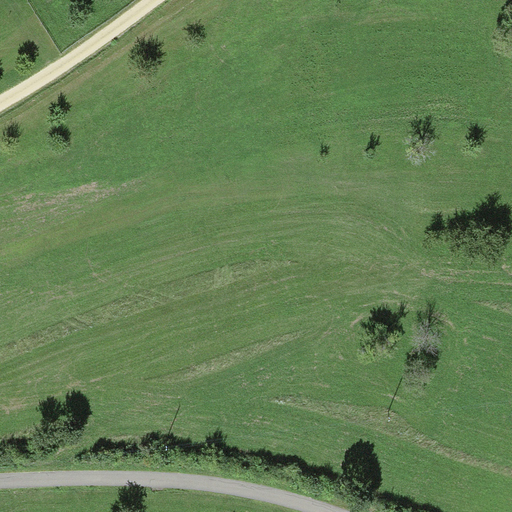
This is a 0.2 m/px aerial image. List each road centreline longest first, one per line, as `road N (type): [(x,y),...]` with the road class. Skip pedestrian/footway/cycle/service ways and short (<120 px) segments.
road 1 (track): [(0,485),(119,477),(204,483),(327,511)]
road 2 (track): [(151,0),(0,108)]
